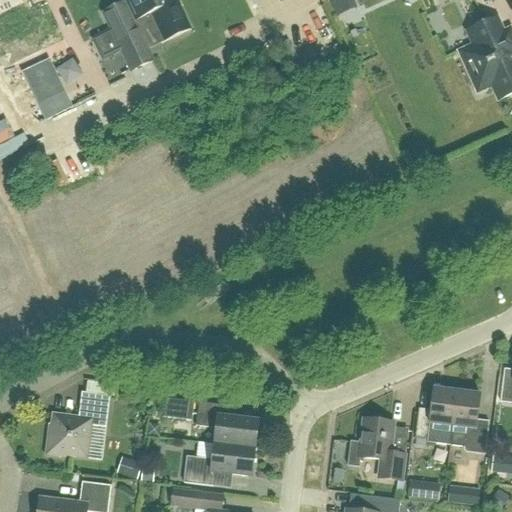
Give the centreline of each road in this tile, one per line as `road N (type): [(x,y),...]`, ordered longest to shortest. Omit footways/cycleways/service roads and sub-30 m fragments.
road 1 (residential): [(301,413),(247,351),(130,341),(0,406)]
road 2 (residential): [(301,413),(511,323)]
